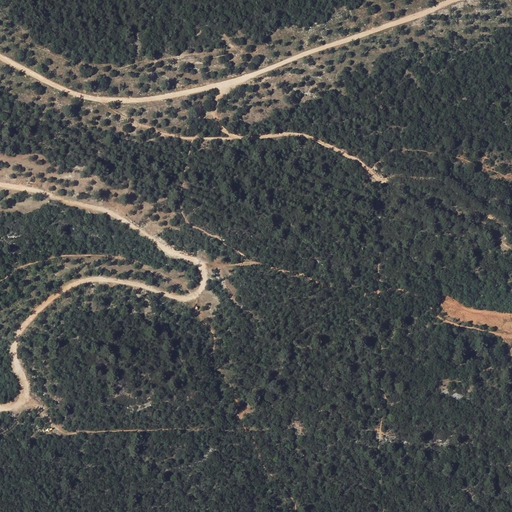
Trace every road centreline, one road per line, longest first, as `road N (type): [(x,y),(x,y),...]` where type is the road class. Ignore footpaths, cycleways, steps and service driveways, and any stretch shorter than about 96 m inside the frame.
road 1 (track): [(0,181),(127,219),(193,259),(203,283),(189,299),(126,278),(79,277),(32,313),(15,339),(24,393),(0,409)]
road 2 (track): [(456,0),(226,83),(162,98),(103,99),(44,84),(0,58)]
road 3 (track): [(103,99),(122,117),(191,140),(305,135),(370,166),(377,186)]
